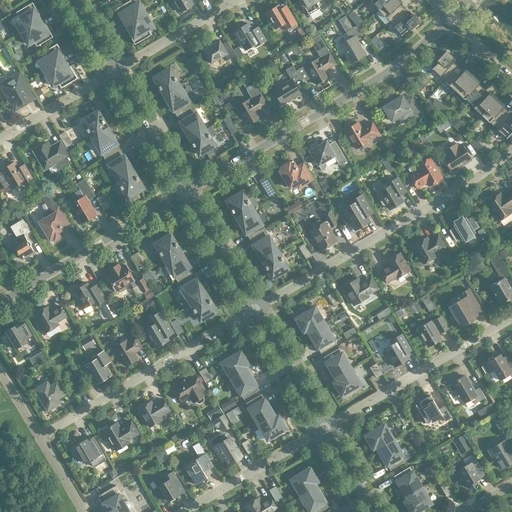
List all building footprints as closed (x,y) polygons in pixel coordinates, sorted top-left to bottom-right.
[(124,21),(127,26),(146,14),(139,2),(134,5),(130,0),(114,10),(122,22),(124,21)] [(173,0),(181,12),(193,5),(190,0),(173,0)] [(300,0),(301,0),(299,1),(304,9),(305,8),(309,15),(320,9),(321,11),(331,5),(327,0),(300,0)] [(369,0),(379,10),(389,0),(369,0)] [(400,0),(399,0),(389,0),(379,10),(390,22),(405,8),(399,1),(400,0)] [(14,20),(21,32),(40,21),(37,16),(40,14),(32,2),(16,12),(19,17),(14,20)] [(275,28),(282,25),(285,25),(289,32),(298,27),(290,14),(285,17),(278,5),(266,12),(275,28)] [(409,13),(405,8),(390,22),(401,35),(413,25),(414,26),(419,21),(411,12),(409,13)] [(153,26),(146,14),(127,26),(130,31),(128,32),(135,44),(151,35),(148,29),(153,26)] [(342,24),(349,20),(346,15),(339,19),(342,24)] [(359,26),(365,22),(361,17),(355,22),(359,26)] [(43,26),(40,21),(21,32),(28,44),(34,41),(37,46),(53,37),(46,24),(43,26)] [(252,30),(248,23),(234,31),(245,50),(254,45),(255,47),(266,40),(258,27),(252,30)] [(364,35),(356,25),(345,31),(349,37),(348,40),(339,45),(350,63),(365,54),(357,40),(364,35)] [(301,26),(297,29),(302,37),(306,34),(301,26)] [(316,84),(329,76),(325,70),(336,64),(319,36),(311,41),(321,57),(321,56),(322,58),(319,60),(318,58),(305,66),(316,84)] [(371,41),(374,45),(380,40),(377,36),(371,41)] [(222,44),(219,40),(203,50),(211,63),(224,55),(227,60),(236,55),(227,41),(222,44)] [(39,61),(46,74),(65,62),(62,57),(64,56),(57,44),(41,53),(44,58),(39,61)] [(286,51),(293,63),(298,60),(296,56),(302,52),(297,45),(286,51)] [(239,46),(233,50),(238,58),(244,55),(239,46)] [(432,69),(445,80),(459,65),(454,61),(456,60),(446,51),(441,56),(442,58),(432,69)] [(193,55),(188,59),(197,74),(203,71),(193,55)] [(68,67),(65,62),(46,74),(53,86),(58,83),(61,88),(78,78),(70,66),(68,67)] [(282,104),(300,94),(294,82),(300,78),(293,65),(286,70),(292,80),(274,90),(282,104)] [(466,72),(459,65),(445,80),(457,92),(472,76),(467,70),(466,72)] [(297,71),(303,82),(310,78),(304,67),(297,71)] [(163,88),(165,92),(166,93),(179,85),(176,80),(177,80),(175,77),(170,68),(154,78),(159,86),(160,89),(163,88)] [(26,101),(34,96),(19,73),(0,84),(0,85),(15,111),(28,103),(26,101)] [(478,81),(472,76),(457,92),(469,103),(483,88),(477,82),(478,81)] [(247,125),(260,117),(256,111),(267,105),(250,77),(242,82),(252,98),(252,97),(253,99),(250,101),(249,99),(236,107),(247,125)] [(217,89),(224,87),(222,80),(215,82),(217,89)] [(418,82),(414,86),(419,92),(424,87),(418,82)] [(192,107),(179,85),(166,93),(165,92),(163,93),(170,105),(173,104),(179,115),(192,107)] [(490,95),(483,88),(469,103),(481,115),(497,99),(491,93),(490,95)] [(405,101),(402,96),(395,100),(395,101),(391,103),(384,107),(392,121),(398,117),(400,120),(404,121),(420,111),(412,97),(405,101)] [(502,104),(497,99),(481,115),(494,126),(508,111),(501,105),(502,104)] [(206,129),(192,107),(179,115),(185,126),(183,127),(190,139),(192,138),(192,137),(206,129)] [(89,132),(92,137),(105,129),(105,128),(102,124),(105,122),(103,119),(103,120),(98,111),(82,120),(87,129),(88,132),(89,132)] [(511,114),(508,111),(494,126),(506,138),(511,132),(511,114)] [(229,115),(223,119),(232,134),(238,130),(229,115)] [(456,119),(452,124),(457,129),(461,124),(456,119)] [(362,129),(357,122),(343,131),(348,139),(350,138),(356,149),(369,141),(368,140),(373,137),(379,134),(372,122),(366,126),(367,126),(362,129)] [(211,126),(206,129),(192,137),(192,138),(195,142),(192,143),(194,146),(195,146),(200,155),(215,145),(210,137),(216,133),(211,126)] [(107,127),(105,128),(105,129),(92,137),(105,159),(118,151),(112,140),(114,139),(107,127)] [(65,132),(59,135),(66,147),(68,151),(74,147),(65,132)] [(330,147),(326,141),(319,146),(317,144),(316,144),(314,145),(313,146),(313,147),(313,149),(310,151),(322,171),(322,170),(325,169),(326,168),(326,166),(326,164),(325,161),(334,156),(338,163),(339,164),(340,164),(341,164),(342,164),(343,164),(347,161),(336,143),(330,147)] [(50,147),(47,142),(33,151),(44,168),(45,167),(47,168),(55,163),(56,163),(60,170),(71,163),(67,156),(68,155),(61,143),(54,148),(50,147)] [(446,154),(443,156),(452,172),(462,166),(461,165),(465,162),(466,163),(472,160),(462,144),(458,147),(456,144),(444,151),(446,154)] [(212,149),(207,153),(210,158),(216,155),(212,149)] [(125,162),(118,151),(105,159),(118,181),(131,173),(132,174),(134,172),(127,160),(125,162)] [(429,186),(442,178),(430,157),(416,165),(419,169),(409,175),(417,188),(427,183),(429,186)] [(387,159),(382,162),(385,167),(390,164),(387,159)] [(282,167),(279,169),(284,178),(283,178),(281,180),(281,183),(283,185),(285,186),(288,186),(289,185),(290,188),(297,184),(299,188),(313,179),(305,167),(299,171),(293,161),(289,163),(289,161),(281,166),(282,167)] [(20,172),(14,162),(1,170),(2,171),(0,172),(0,178),(7,190),(12,187),(12,188),(23,182),(24,184),(33,179),(26,168),(20,172)] [(120,196),(125,205),(138,197),(135,193),(143,188),(138,179),(139,179),(137,176),(134,178),(132,174),(131,173),(118,181),(121,186),(120,186),(122,189),(123,189),(125,193),(120,196)] [(266,177),(260,180),(269,197),(275,193),(266,177)] [(381,201),(383,205),(385,205),(387,204),(390,209),(403,201),(399,194),(399,192),(404,189),(397,178),(384,185),(384,187),(385,189),(379,192),(383,198),(381,199),(381,201)] [(83,223),(95,215),(90,207),(91,207),(90,204),(88,200),(95,196),(85,179),(77,184),(84,196),(70,204),(77,215),(78,215),(83,223)] [(320,186),(324,193),(330,190),(326,183),(320,186)] [(511,189),(502,196),(500,193),(486,202),(499,221),(511,211),(511,210),(510,208),(511,207),(511,189)] [(236,211),(238,215),(239,216),(252,208),(257,205),(253,197),(248,200),(242,191),(227,201),(232,209),(233,212),(236,211)] [(355,229),(369,221),(365,215),(366,211),(370,209),(372,212),(373,212),(362,194),(350,202),(352,204),(343,209),(355,229)] [(103,195),(97,198),(104,210),(109,207),(103,195)] [(289,216),(296,212),(291,205),(285,209),(289,216)] [(56,241),(56,240),(63,236),(62,235),(65,233),(59,223),(66,219),(58,206),(45,214),(47,218),(40,222),(52,241),(55,239),(56,241)] [(265,230),(252,208),(239,216),(238,215),(236,216),(243,228),(245,227),(252,238),(265,230)] [(14,213),(18,219),(24,215),(20,209),(14,213)] [(331,244),(336,241),(327,227),(331,225),(332,227),(337,224),(330,212),(324,215),(328,220),(311,230),(314,236),(313,237),(316,243),(318,242),(322,249),(326,247),(327,248),(328,247),(330,247),(331,246),(332,245),(331,244)] [(462,216),(461,215),(454,219),(455,220),(454,221),(455,223),(453,224),(454,227),(449,230),(455,241),(461,238),(462,241),(464,239),(466,242),(475,236),(473,234),(475,233),(474,230),(479,227),(473,216),(467,219),(466,217),(464,218),(463,216),(462,216)] [(21,259),(34,251),(24,235),(30,232),(23,219),(11,226),(18,239),(11,242),(15,249),(16,248),(19,252),(18,253),(21,259)] [(482,229),(478,231),(483,239),(487,236),(482,229)] [(278,252),(265,230),(252,238),(258,249),(256,250),(263,262),(265,261),(265,260),(278,252)] [(162,255),(165,260),(178,252),(178,251),(175,247),(178,245),(176,242),(176,243),(170,234),(155,243),(160,252),(161,255),(162,255)] [(427,261),(428,263),(430,263),(434,261),(434,259),(433,258),(437,255),(436,253),(445,247),(438,236),(429,241),(426,237),(425,238),(423,238),(420,240),(419,241),(413,245),(423,264),(427,261)] [(305,244),(299,247),(306,259),(312,255),(305,244)] [(505,249),(498,253),(502,261),(509,257),(505,249)] [(180,250),(178,251),(178,252),(165,260),(178,282),(191,274),(185,263),(187,262),(180,250)] [(281,257),(278,252),(265,260),(265,261),(268,265),(265,266),(267,269),(268,269),(273,278),(288,268),(283,260),(284,259),(282,256),(281,257)] [(496,252),(488,257),(495,269),(503,264),(496,252)] [(137,253),(131,256),(138,268),(144,265),(137,253)] [(403,274),(405,277),(406,278),(410,276),(410,274),(408,271),(410,270),(400,253),(387,261),(390,265),(380,271),(387,283),(397,277),(397,278),(403,274)] [(107,276),(112,285),(105,290),(108,296),(118,290),(120,291),(121,292),(125,289),(126,288),(125,286),(130,283),(134,288),(139,285),(143,292),(149,288),(143,278),(137,281),(136,279),(134,280),(125,265),(120,268),(118,264),(109,270),(111,273),(107,276)] [(198,285),(191,274),(178,282),(191,304),(204,296),(205,297),(207,295),(200,283),(198,285)] [(511,296),(511,290),(504,277),(490,286),(500,304),(511,296)] [(361,284),(357,278),(343,287),(347,293),(346,295),(349,300),(351,300),(354,305),(368,297),(367,295),(377,289),(371,278),(361,284)] [(83,309),(91,304),(93,304),(94,307),(106,300),(98,286),(91,290),(87,283),(74,291),(78,298),(77,299),(83,309)] [(154,295),(164,289),(160,283),(150,289),(154,295)] [(461,327),(474,319),(473,317),(482,311),(469,289),(463,292),(465,297),(449,306),(461,327)] [(334,292),(328,296),(334,306),(340,302),(334,292)] [(421,299),(429,313),(435,310),(427,295),(421,299)] [(204,296),(191,304),(194,309),(193,309),(195,312),(196,312),(201,320),(216,311),(211,302),(212,302),(210,299),(207,301),(205,297),(204,296)] [(109,302),(103,305),(107,312),(113,308),(109,302)] [(46,333),(56,326),(59,325),(57,322),(66,317),(60,306),(51,311),(48,306),(34,314),(46,333)] [(115,310),(118,315),(124,311),(121,306),(115,310)] [(307,329),(309,332),(324,323),(315,307),(307,312),(305,310),(295,316),(304,331),(307,329)] [(388,307),(382,311),(385,318),(392,314),(388,307)] [(395,313),(399,319),(404,316),(401,310),(395,313)] [(155,348),(169,340),(162,327),(168,323),(160,311),(154,315),(158,322),(145,330),(155,348)] [(345,314),(338,317),(342,323),(348,319),(345,314)] [(428,347),(441,339),(438,335),(448,329),(441,316),(434,320),(431,322),(430,321),(417,328),(421,334),(419,336),(422,341),(424,340),(428,347)] [(392,317),(387,320),(391,326),(396,323),(392,317)] [(177,320),(171,323),(178,335),(183,331),(177,320)] [(15,346),(16,348),(27,341),(26,339),(32,335),(24,323),(16,328),(14,326),(6,331),(11,339),(8,341),(12,348),(15,346)] [(337,344),(324,323),(309,332),(321,353),(337,344)] [(395,366),(408,358),(405,353),(411,350),(402,334),(391,341),(393,344),(384,349),(395,366)] [(90,336),(81,341),(85,348),(94,343),(90,336)] [(126,366),(138,358),(134,353),(143,348),(136,336),(127,341),(126,339),(114,347),(126,366)] [(323,357),(336,378),(351,368),(339,348),(323,357)] [(222,362),(231,378),(247,369),(245,366),(248,364),(239,349),(229,355),(230,358),(222,362)] [(29,359),(33,365),(45,358),(42,351),(29,359)] [(96,383),(110,375),(104,364),(107,362),(108,363),(110,361),(103,351),(92,357),(94,361),(86,366),(96,383)] [(502,358),(500,354),(483,364),(488,373),(491,371),(496,380),(499,378),(500,380),(511,372),(511,360),(508,354),(502,358)] [(26,362),(21,366),(24,371),(29,368),(26,362)] [(376,364),(370,367),(376,378),(382,374),(376,364)] [(361,384),(351,368),(336,378),(337,380),(334,382),(343,397),(353,391),(352,389),(361,384)] [(259,390),(247,369),(231,378),(243,399),(259,390)] [(207,370),(201,374),(207,384),(213,380),(207,370)] [(195,401),(196,402),(199,403),(203,401),(203,399),(202,397),(205,395),(201,389),(202,388),(194,375),(173,387),(181,400),(189,395),(193,402),(195,401)] [(474,390),(465,376),(459,380),(459,379),(452,382),(459,394),(458,395),(461,401),(463,400),(464,403),(472,398),(475,404),(485,398),(479,387),(474,390)] [(77,378),(72,381),(78,391),(83,388),(77,378)] [(63,394),(57,382),(50,387),(47,382),(45,383),(44,382),(37,386),(38,388),(35,389),(39,396),(38,397),(42,404),(44,403),(48,410),(50,408),(51,410),(58,406),(57,404),(59,403),(57,398),(63,394)] [(246,403),(258,424),(274,414),(262,394),(246,403)] [(439,409),(430,395),(415,404),(422,415),(419,416),(423,423),(426,421),(427,423),(431,421),(432,422),(442,416),(445,422),(452,418),(445,406),(439,409)] [(153,405),(151,401),(139,409),(149,427),(162,420),(160,416),(169,410),(163,399),(153,405)] [(233,399),(221,407),(224,412),(236,405),(233,399)] [(496,410),(491,402),(481,408),(486,416),(496,410)] [(220,408),(210,414),(213,419),(223,413),(220,408)] [(227,413),(233,423),(238,420),(232,409),(227,413)] [(404,411),(398,414),(404,424),(410,421),(404,411)] [(275,417),(274,414),(258,424),(267,439),(276,434),(277,437),(287,430),(279,415),(275,417)] [(223,430),(230,426),(223,415),(210,423),(212,425),(219,427),(220,426),(223,430)] [(120,427),(117,422),(103,430),(116,450),(129,442),(128,440),(139,434),(131,421),(120,427)] [(376,446),(378,449),(394,440),(384,424),(376,429),(375,427),(364,433),(373,448),(376,446)] [(238,448),(236,447),(235,448),(229,437),(227,438),(223,432),(210,440),(214,446),(222,461),(225,459),(229,465),(241,458),(237,452),(238,452),(239,450),(238,448)] [(463,434),(453,440),(457,446),(460,445),(463,450),(470,446),(463,434)] [(103,453),(93,437),(87,440),(86,439),(74,446),(79,455),(78,456),(77,458),(79,461),(82,461),(83,461),(84,462),(89,459),(90,461),(103,453)] [(500,469),(511,461),(511,450),(510,447),(511,445),(511,439),(511,437),(488,450),(492,457),(494,456),(497,461),(496,462),(500,469)] [(248,440),(242,443),(248,453),(254,450),(248,440)] [(406,460),(394,440),(378,449),(390,470),(406,460)] [(194,448),(199,457),(195,459),(196,461),(186,467),(196,484),(207,478),(204,472),(213,466),(205,453),(200,445),(194,448)] [(468,488),(477,482),(476,480),(486,474),(478,460),(472,464),(471,462),(458,470),(459,472),(456,474),(460,481),(463,479),(468,488)] [(430,465),(426,473),(435,478),(439,470),(430,465)] [(291,479),(301,495),(316,486),(314,483),(317,481),(309,466),(298,472),(299,474),(291,479)] [(394,476),(406,496),(422,487),(409,467),(394,476)] [(168,501),(184,491),(173,471),(163,477),(162,475),(153,480),(157,486),(159,485),(168,501)] [(447,483),(441,486),(447,496),(453,493),(447,483)] [(129,511),(131,509),(132,509),(132,508),(132,507),(133,506),(133,505),(133,504),(132,504),(132,503),(132,502),(131,501),(130,501),(129,500),(128,500),(127,500),(126,501),(123,502),(119,494),(121,493),(116,485),(102,494),(106,501),(103,503),(108,511),(129,511)] [(318,511),(328,506),(316,486),(301,495),(310,511),(318,511)] [(276,487),(270,490),(276,500),(282,497),(276,487)] [(431,503),(422,487),(406,496),(408,499),(405,501),(411,511),(420,511),(424,510),(423,508),(431,503)] [(247,511),(279,511),(277,508),(271,497),(262,503),(258,497),(244,506),(247,511)]
